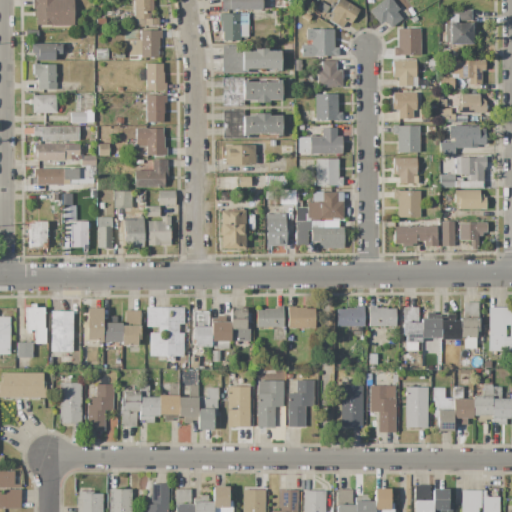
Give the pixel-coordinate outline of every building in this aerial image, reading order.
[(73,0),(74,27),(35,27),(35,10),(33,10),(33,0),(73,0)] [(133,0),(153,0),(153,19),(158,19),(158,26),(129,26),(129,20),(133,20),(133,0)] [(261,0),(261,10),(232,10),(232,11),(221,11),(221,0),(261,0)] [(337,0),(342,0),(359,10),(351,24),(346,21),(341,29),(329,21),(333,14),(331,12),(332,10),(329,8),(332,3),(335,5),(337,0)] [(370,11),(383,0),(392,0),(399,9),(396,11),(399,15),(398,16),(401,19),(390,28),(384,21),(380,24),(370,11)] [(316,8),(320,2),(329,7),(325,13),(316,8)] [(448,11),(471,11),(471,45),(448,45),(448,43),(444,43),(444,24),(448,24),(448,11)] [(301,17),(304,12),(311,16),(308,22),(301,17)] [(218,14),(239,14),(239,25),(248,25),(248,38),(239,38),(239,41),(221,41),(221,39),(219,39),(219,31),(221,31),(221,22),(218,22),(218,14)] [(305,29),(333,29),(333,47),(339,47),(339,57),(331,57),(331,56),(312,56),(312,57),(300,57),(300,45),(311,45),(311,42),(305,42),(305,29)] [(393,47),(397,47),(397,29),(420,29),(420,55),(398,55),(398,56),(393,56),(393,47)] [(25,30),(38,30),(38,38),(25,39),(25,30)] [(139,31),(161,31),(161,39),(158,39),(159,49),(157,49),(157,51),(159,51),(159,55),(157,55),(157,58),(139,58),(138,55),(127,55),(127,40),(140,40),(140,35),(139,35),(139,31)] [(31,44),(55,44),(61,44),(61,54),(54,54),(54,61),(34,61),(34,54),(31,54),(31,44)] [(221,47),(242,47),(242,51),(254,51),(254,48),(267,48),(267,51),(280,51),(280,71),(274,71),(274,69),(247,69),(247,71),(242,71),(242,74),(221,74),(221,47)] [(95,49),(107,49),(107,60),(95,60),(95,49)] [(113,50),(123,50),(123,59),(113,59),(113,50)] [(317,71),(321,71),(321,61),(336,61),(336,71),(342,71),(342,88),(317,88),(317,71)] [(391,61),(416,61),(416,76),(417,76),(417,87),(397,87),(397,78),(391,78),(391,61)] [(448,61),(485,61),(485,71),(480,71),(480,85),(467,84),(467,78),(456,78),(456,74),(448,74),(448,61)] [(33,64),(55,63),(55,73),(56,77),(55,77),(55,81),(56,81),(56,89),(37,90),(37,79),(35,79),(35,76),(33,76),(33,64)] [(145,64),(162,64),(162,72),(163,72),(163,83),(166,83),(166,91),(145,91),(145,81),(139,81),(139,69),(145,69),(145,64)] [(221,78),(243,78),(243,80),(246,80),(246,82),(276,82),(276,80),(281,80),(281,101),(268,101),(268,103),(255,103),(255,101),(243,101),(243,106),(221,106),(221,78)] [(438,78),(454,78),(453,90),(438,90),(438,78)] [(392,93),(416,93),(415,110),(412,110),(412,119),(397,119),(397,110),(392,110),(392,93)] [(456,106),(460,106),(460,94),(478,94),(478,99),(485,99),(485,113),(456,113),(456,106)] [(314,95),(336,95),(336,112),(341,112),(341,122),(336,122),(336,121),(314,121),(314,95)] [(32,96),(56,96),(56,113),(39,113),(39,116),(36,116),(36,113),(32,113),(32,105),(28,105),(28,100),(32,100),(32,96)] [(145,96),(165,96),(165,104),(163,104),(163,114),(162,114),(163,122),(146,122),(145,96)] [(439,109),(450,109),(450,114),(454,114),(454,116),(467,116),(466,123),(439,123),(439,109)] [(222,111),(243,111),(243,116),(255,116),(255,114),(268,114),(268,116),(280,116),(280,135),(243,135),(243,139),(222,139),(222,111)] [(70,113),(86,113),(86,123),(70,123),(70,113)] [(439,143),(453,143),(453,139),(447,139),(447,126),(469,127),(469,125),(475,125),(475,127),(478,127),(478,129),(485,129),(485,144),(479,144),(479,148),(454,148),(454,155),(447,155),(447,157),(443,157),(443,155),(439,155),(439,143)] [(392,126),(397,126),(419,127),(419,130),(420,130),(420,135),(419,135),(419,153),(397,153),(397,134),(392,134),(392,126)] [(33,127),(78,127),(78,141),(40,141),(40,135),(33,135),(33,127)] [(135,129),(162,128),(162,137),(164,137),(164,148),(166,148),(166,155),(145,155),(145,148),(135,148),(135,129)] [(308,137),(310,137),(310,135),(315,135),(315,137),(321,137),(321,128),(336,128),(336,137),(341,137),(341,154),(308,154),(308,137)] [(33,145),(63,144),(63,145),(78,145),(79,159),(63,159),(63,161),(35,161),(35,160),(31,160),(31,153),(32,153),(32,147),(33,147),(33,145)] [(97,144),(108,144),(108,156),(97,156),(97,144)] [(281,145),(292,145),(292,155),(281,155),(281,145)] [(223,146),(254,146),(254,164),(223,164),(223,146)] [(82,156),(95,156),(95,166),(80,166),(80,158),(82,158),(82,156)] [(439,175),(454,175),(454,181),(467,182),(467,175),(455,175),(455,174),(453,174),(453,170),(455,170),(455,164),(453,164),(453,159),(455,159),(455,158),(476,158),(476,156),(485,156),(485,167),(484,167),(484,170),(482,170),(482,180),(482,189),(452,189),(452,188),(439,188),(439,175)] [(392,158),(416,158),(416,176),(417,176),(417,184),(413,184),(398,184),(399,175),(392,175),(392,158)] [(133,171),(152,171),(152,160),(167,160),(167,181),(163,181),(163,187),(133,188),(133,171)] [(314,160),(338,160),(338,177),(342,177),(342,187),(335,187),(335,186),(314,186),(314,160)] [(33,169),(77,169),(77,170),(88,170),(88,179),(69,179),(69,185),(36,185),(36,180),(33,180),(33,169)] [(392,190),(397,191),(419,191),(419,218),(396,217),(396,200),(392,200),(392,190)] [(454,190),(479,191),(479,195),(483,195),(483,196),(485,196),(485,210),(458,210),(458,207),(455,207),(455,204),(454,204),(454,190)] [(157,191),(174,191),(174,206),(157,206),(157,191)] [(113,192),(131,192),(131,209),(113,209),(113,192)] [(136,192),(144,192),(144,203),(136,203),(136,192)] [(295,222),(295,208),(307,208),(307,203),(312,203),(312,192),(322,192),(322,193),(342,193),(342,201),(343,201),(343,219),(318,219),(318,222),(295,222)] [(62,194),(71,194),(71,205),(62,205),(62,194)] [(64,221),(74,220),(74,203),(63,204),(64,221)] [(143,207),(159,207),(159,217),(143,217),(143,207)] [(220,211),(245,211),(245,250),(220,250),(220,236),(219,236),(219,227),(220,227),(220,211)] [(265,214),(274,214),(274,213),(285,213),(285,246),(265,246),(265,214)] [(146,222),(160,222),(160,217),(169,217),(169,246),(146,246),(146,222)] [(96,218),(111,218),(111,250),(102,250),(102,249),(96,249),(96,218)] [(122,219),(142,219),(142,248),(122,248),(122,219)] [(29,224),(34,224),(34,222),(46,222),(46,243),(42,243),(42,248),(28,248),(28,242),(29,242),(29,224)] [(70,225),(74,225),(74,222),(86,222),(87,253),(82,253),(82,248),(70,248),(70,225)] [(295,222),(318,222),(323,222),(323,227),(343,227),(343,249),(319,249),(319,253),(306,253),(306,246),(295,246),(295,222)] [(440,222),(454,222),(453,247),(440,247),(440,222)] [(457,223),(472,224),(472,223),(486,223),(486,233),(482,233),(482,237),(477,237),(477,247),(476,247),(476,250),(469,250),(469,248),(470,248),(470,247),(468,247),(468,241),(457,241),(457,223)] [(393,227),(436,227),(436,240),(437,240),(437,247),(423,247),(423,242),(416,242),(416,244),(411,244),(411,247),(401,247),(401,244),(393,244),(393,227)] [(459,338),(459,321),(459,318),(463,318),(463,303),(477,303),(477,318),(479,318),(479,332),(476,332),(476,349),(463,349),(463,338),(459,338)] [(336,310),(345,310),(345,308),(355,309),(355,306),(363,306),(363,326),(336,326),(336,310)] [(368,306),(375,306),(375,308),(386,308),(386,310),(395,310),(395,326),(368,326),(368,306)] [(255,310),(264,311),(264,309),(275,309),(275,307),(283,307),(282,328),(255,328),(255,310)] [(285,307),(295,307),(295,308),(306,308),(305,309),(314,310),(314,312),(316,312),(316,323),(314,323),(314,328),(285,328),(285,307)] [(25,308),(44,308),(44,328),(45,328),(45,344),(34,344),(34,329),(25,329),(25,308)] [(87,308),(102,308),(102,323),(102,343),(96,343),(96,342),(86,342),(87,308)] [(145,308),(183,308),(183,325),(178,325),(178,334),(183,334),(183,357),(174,357),(174,361),(165,361),(165,360),(157,360),(157,357),(148,357),(149,333),(157,333),(157,328),(145,328),(145,308)] [(230,322),(230,308),(245,308),(245,323),(248,323),(248,342),(230,342),(230,322)] [(399,308),(417,308),(417,323),(421,323),(421,338),(421,343),(417,343),(417,351),(405,350),(405,342),(404,342),(404,336),(398,336),(399,308)] [(511,352),(488,353),(488,308),(511,308),(511,352)] [(122,325),(125,325),(125,311),(139,311),(139,341),(137,341),(136,347),(121,347),(122,344),(122,325)] [(48,312),(72,312),(71,352),(71,362),(61,362),(61,356),(48,356),(48,312)] [(192,312),(207,312),(207,327),(210,327),(210,346),(210,347),(194,347),(194,341),(192,341),(192,326),(192,312)] [(210,327),(210,318),(217,318),(217,316),(225,316),(225,322),(230,322),(230,342),(228,342),(228,350),(213,349),(213,346),(210,346),(210,327)] [(0,317),(9,317),(9,354),(0,354),(0,317)] [(421,338),(421,323),(421,319),(440,319),(440,321),(440,338),(421,338)] [(440,321),(459,321),(459,338),(459,339),(440,339),(440,338),(440,321)] [(102,323),(122,323),(122,325),(122,344),(102,343),(102,323)] [(16,342),(32,342),(32,358),(16,358),(16,342)] [(211,351),(219,351),(219,362),(211,362),(211,351)] [(368,354),(376,354),(376,364),(368,364),(368,354)] [(189,357),(198,357),(198,368),(189,368),(189,357)] [(0,373),(43,373),(43,382),(45,382),(45,398),(39,398),(39,400),(30,400),(30,398),(13,398),(13,400),(3,399),(3,398),(0,398),(0,373)] [(286,394),(296,394),(296,380),(313,381),(312,407),(304,407),(304,427),(286,427),(286,394)] [(257,381),(283,381),(283,408),(274,408),(274,427),(256,427),(257,381)] [(59,383),(81,383),(80,424),(59,424),(59,383)] [(197,417),(178,417),(178,415),(178,397),(187,397),(187,383),(197,383),(197,397),(197,417)] [(113,385),(112,411),(104,411),(103,431),(86,431),(87,398),(95,398),(95,384),(113,385)] [(178,415),(158,415),(159,397),(159,396),(168,396),(168,384),(178,384),(178,397),(178,415)] [(491,387),(491,422),(477,422),(477,416),(472,416),(472,399),(472,397),(482,397),(482,385),(491,385),(491,387)] [(159,397),(158,415),(158,417),(153,417),(153,423),(145,423),(145,421),(142,421),(142,422),(139,422),(139,412),(139,392),(139,386),(148,386),(147,397),(159,397)] [(340,386),(362,386),(361,427),(340,427),(340,386)] [(369,386),(394,386),(394,399),(395,399),(395,433),(377,433),(377,413),(369,413),(369,386)] [(472,399),(472,416),(472,419),(466,419),(466,425),(457,425),(457,419),(452,419),(453,398),(453,387),(462,387),(462,399),(472,399)] [(491,387),(500,387),(500,399),(510,399),(510,419),(505,419),(505,425),(497,425),(497,422),(491,422),(491,387)] [(197,397),(206,397),(206,388),(218,388),(217,417),(212,417),(212,431),(197,431),(197,417),(197,397)] [(227,388),(249,388),(249,427),(227,427),(227,388)] [(404,388),(427,388),(427,428),(404,428),(404,388)] [(453,398),(452,419),(452,431),(437,431),(437,417),(433,417),(433,402),(432,402),(432,388),(444,389),(444,398),(453,398)] [(139,392),(139,412),(136,412),(136,427),(120,427),(121,398),(123,398),(123,392),(139,392)] [(0,471),(14,472),(14,484),(20,484),(20,509),(0,509),(0,471)] [(167,484),(167,511),(139,511),(139,504),(151,504),(151,484),(167,484)] [(414,511),(414,486),(429,486),(429,501),(432,501),(432,489),(451,489),(451,511),(414,511)] [(212,511),(213,502),(213,487),(227,487),(227,505),(231,505),(231,511),(212,511)] [(108,511),(109,489),(131,490),(130,511),(108,511)] [(374,502),(374,511),(389,511),(390,490),(374,489),(374,502)] [(174,511),(174,490),(190,490),(190,504),(192,504),(192,511),(174,511)] [(242,511),(242,490),(264,490),(263,511),(242,511)] [(335,511),(336,490),(351,490),(351,497),(361,498),(361,495),(369,495),(369,502),(374,502),(374,511),(373,511),(335,511)] [(297,491),(297,511),(271,511),(279,511),(280,491),(297,491)] [(303,511),(303,491),(325,491),(325,511),(303,511)] [(460,511),(461,491),(485,491),(485,498),(498,498),(498,511),(460,511)] [(78,511),(78,492),(90,492),(90,494),(102,494),(102,511),(78,511)] [(192,504),(192,511),(212,511),(213,502),(207,502),(207,496),(199,496),(199,499),(192,499),(192,504)]
